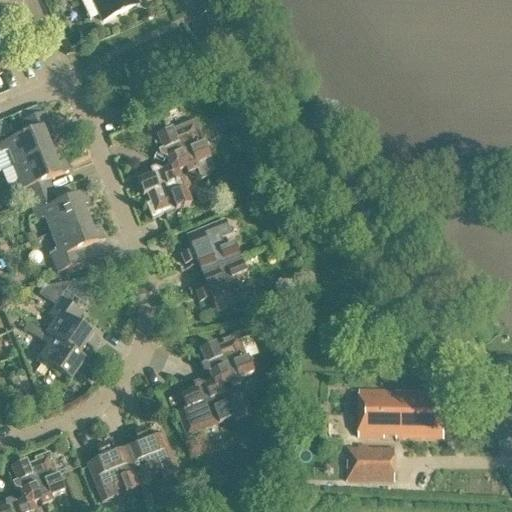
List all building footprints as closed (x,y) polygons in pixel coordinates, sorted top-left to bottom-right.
[(90,0),(103,24),(137,7),(133,0),(90,0)] [(76,36),(66,40),(70,50),(71,52),(81,48),(80,46),(76,36)] [(8,153),(14,168),(51,154),(46,141),(53,137),(44,114),(19,124),(24,136),(0,146),(0,154),(0,156),(8,153)] [(187,176),(197,172),(201,182),(208,179),(214,171),(194,122),(179,129),(180,132),(172,136),(170,132),(151,140),(159,160),(165,161),(169,170),(177,174),(185,171),(187,176)] [(0,140),(9,137),(3,123),(0,124),(0,140)] [(56,166),(51,154),(14,168),(20,184),(12,187),(15,194),(23,191),(28,203),(52,194),(48,182),(67,174),(63,163),(56,166)] [(248,169),(242,172),(245,180),(252,177),(255,176),(256,175),(253,167),(248,169)] [(180,182),(177,174),(169,170),(161,173),(155,170),(134,179),(142,199),(146,197),(149,204),(145,206),(151,221),(189,206),(184,192),(188,190),(184,180),(180,182)] [(57,205),(52,194),(28,203),(36,223),(43,220),(50,236),(86,221),(81,208),(88,205),(84,194),(57,205)] [(86,221),(50,236),(56,252),(48,255),(56,275),(80,265),(76,254),(104,242),(99,231),(91,234),(86,221)] [(223,224),(185,240),(191,253),(180,258),(186,272),(197,268),(201,278),(239,263),(233,248),(227,250),(224,242),(230,240),(223,224)] [(245,277),(239,263),(201,278),(204,287),(193,291),(199,306),(210,302),(215,316),(254,300),(248,286),(242,288),(239,279),(245,277)] [(45,336),(90,368),(90,367),(77,358),(85,347),(91,352),(98,342),(74,325),(81,314),(60,300),(47,318),(54,323),(45,336)] [(39,344),(40,343),(46,347),(36,361),(69,384),(77,372),(84,377),(90,368),(45,336),(44,337),(29,326),(24,333),(39,344)] [(207,377),(210,385),(220,389),(228,386),(230,390),(240,386),(239,381),(252,376),(237,337),(221,344),(222,347),(215,350),(213,347),(194,355),(201,373),(207,377)] [(32,402),(23,378),(9,383),(18,408),(32,402)] [(184,436),(193,432),(195,437),(232,422),(234,426),(250,420),(241,398),(231,394),(223,397),(220,389),(210,385),(202,388),(198,386),(177,393),(185,413),(176,416),(184,436)] [(445,441),(446,396),(361,395),(361,441),(445,441)] [(132,448),(124,451),(139,490),(154,484),(152,479),(159,475),(161,481),(177,474),(162,436),(148,442),(143,431),(128,438),(132,448)] [(139,490),(124,451),(114,455),(110,444),(95,450),(99,461),(85,467),(101,505),(116,499),(114,494),(122,490),(124,496),(139,490)] [(397,485),(397,452),(350,451),(350,485),(397,485)] [(22,501),(31,505),(39,502),(41,506),(51,502),(49,498),(63,492),(48,454),(34,460),(35,463),(26,467),(25,464),(5,471),(13,491),(19,493),(22,501)] [(37,511),(33,511),(31,505),(22,501),(14,505),(8,502),(0,505),(0,511),(38,511),(37,511)]
